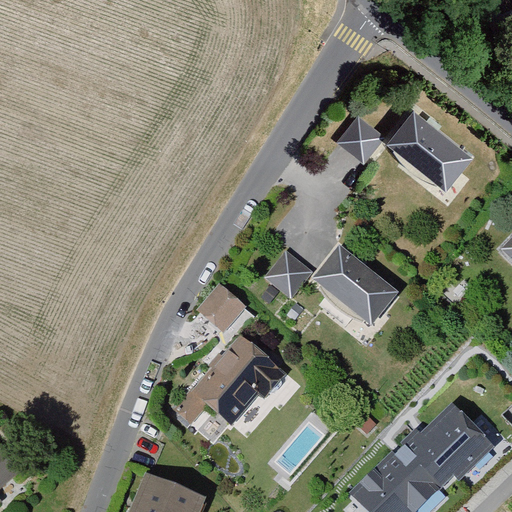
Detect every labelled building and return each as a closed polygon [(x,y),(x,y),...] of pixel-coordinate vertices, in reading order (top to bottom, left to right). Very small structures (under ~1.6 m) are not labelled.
[(448,190),(476,154),(417,108),(391,141),(355,113),(336,137),(366,161),(383,140),(448,190)] [(511,233),(498,248),(511,261),(511,233)] [(374,324),(402,291),(343,243),(319,274),(286,247),(263,274),(290,296),(309,272),(374,324)] [(218,290),(194,316),(221,340),(245,314),(218,290)] [(286,380),(239,341),(177,416),(191,427),(204,412),(231,434),(258,401),(264,406),(286,380)] [(452,400),(353,494),(369,511),(412,511),(489,440),(452,400)] [(0,505),(27,484),(0,450),(0,505)] [(207,511),(213,498),(149,473),(134,511),(207,511)]
